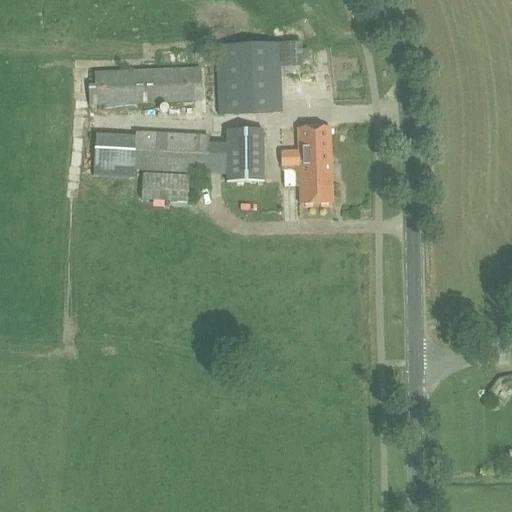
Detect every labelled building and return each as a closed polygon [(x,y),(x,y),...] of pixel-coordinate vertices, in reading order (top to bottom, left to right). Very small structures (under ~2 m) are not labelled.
[(218,116),(281,113),(277,43),(214,46),(218,116)] [(89,73),(89,107),(203,104),(200,69),(89,73)] [(262,129),(224,131),(225,184),(263,183),(262,129)] [(280,154),(281,169),(298,168),(299,206),(332,206),(330,129),(298,130),(298,154),(280,154)] [(95,132),(94,170),(93,181),(112,182),(113,171),(208,175),(207,136),(95,132)]
